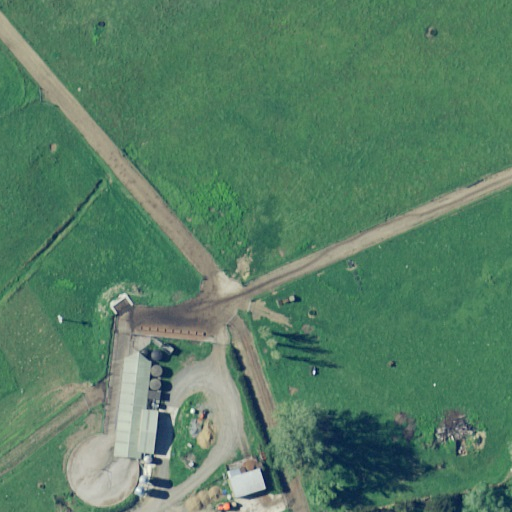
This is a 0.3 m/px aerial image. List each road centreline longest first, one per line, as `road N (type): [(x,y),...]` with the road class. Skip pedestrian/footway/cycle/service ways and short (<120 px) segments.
road 1 (track): [(230,301),(0,35)]
road 2 (track): [(511,175),(230,301)]
road 3 (track): [(122,511),(220,431),(230,301)]
